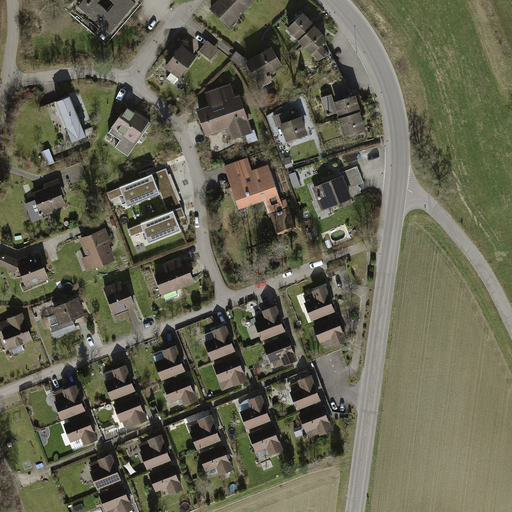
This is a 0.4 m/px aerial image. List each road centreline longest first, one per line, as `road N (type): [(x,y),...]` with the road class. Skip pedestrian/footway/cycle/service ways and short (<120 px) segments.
road 1 (tertiary): [(393,236),(357,511)]
road 2 (residential): [(226,303),(189,148),(176,122),(132,80)]
road 3 (residential): [(226,303),(0,392)]
road 4 (tertiary): [(333,0),(363,30),(396,98),(398,188)]
road 5 (tertiary): [(398,188),(448,223),(511,325)]
road 6 (residential): [(393,236),(226,303)]
road 7 (residential): [(132,80),(91,70),(6,82)]
